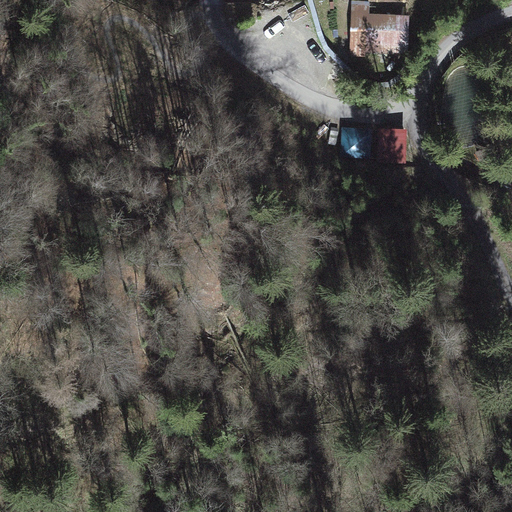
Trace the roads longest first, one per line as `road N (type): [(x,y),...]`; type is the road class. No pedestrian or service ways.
road 1 (track): [(212,0),(235,49),(326,108),(397,111),(451,47),(511,13)]
road 2 (track): [(511,288),(428,163),(350,109)]
